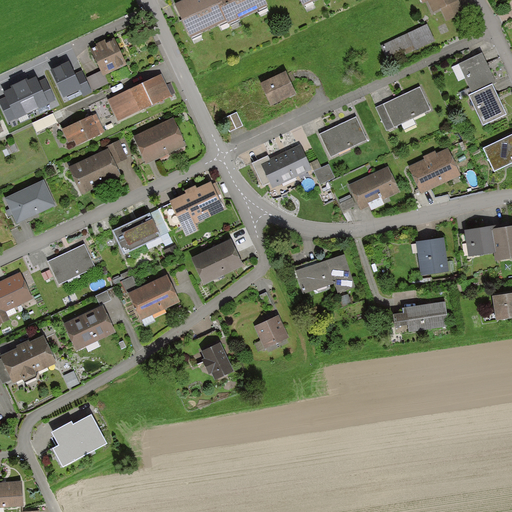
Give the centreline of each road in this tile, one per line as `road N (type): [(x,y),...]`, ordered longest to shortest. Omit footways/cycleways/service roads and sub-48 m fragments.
road 1 (residential): [(258,207),(264,269),(31,420),(28,449)]
road 2 (residential): [(222,156),(497,30)]
road 3 (residential): [(511,194),(397,223),(326,231),(258,207)]
road 4 (residential): [(0,260),(222,156)]
road 5 (residential): [(222,156),(147,0)]
